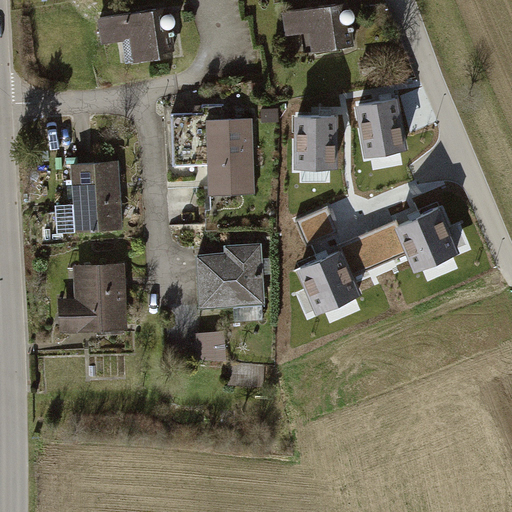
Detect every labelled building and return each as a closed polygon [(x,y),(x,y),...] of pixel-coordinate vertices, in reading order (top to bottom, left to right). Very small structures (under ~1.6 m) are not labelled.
[(96,12),(100,39),(128,35),(129,56),(176,48),(174,24),(174,21),(176,19),(177,16),(176,10),(173,8),(169,6),(169,0),(153,3),(96,12)] [(321,0),(283,7),(285,31),(310,26),(313,46),(355,41),(350,18),(353,16),(356,12),(355,6),(352,3),(349,2),(348,0),(321,0)] [(381,59),(363,62),(365,73),(383,70),(381,59)] [(396,97),(360,104),(369,153),(405,147),(396,97)] [(257,116),(208,115),(206,186),(255,187),(257,116)] [(335,115),(298,115),(299,165),(336,165),(335,115)] [(119,158),(76,159),(78,224),(121,222),(119,158)] [(329,205),(296,219),(307,245),(340,231),(329,205)] [(397,219),(368,231),(382,264),(411,251),(417,267),(457,250),(439,208),(400,224),(397,219)] [(341,250),(302,266),(320,309),(359,292),(352,276),(382,264),(368,231),(338,244),(341,250)] [(226,241),(226,248),(199,249),(201,303),(266,301),(264,239),(226,241)] [(60,296),(62,326),(128,323),(125,260),(74,262),(76,295),(60,296)] [(200,356),(228,356),(228,330),(200,330),(200,356)]
